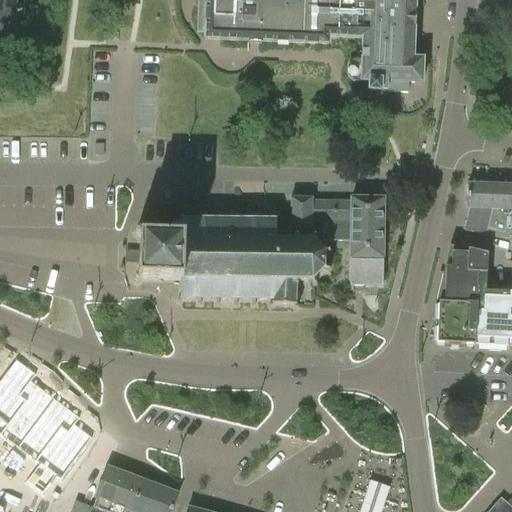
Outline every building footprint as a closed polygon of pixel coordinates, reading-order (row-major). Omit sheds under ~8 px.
[(0,0),(0,66),(2,67),(9,43),(5,42),(17,0),(0,0)] [(197,0),(196,33),(205,33),(205,40),(220,41),(249,42),(260,42),(279,43),(299,44),(328,45),(328,38),(341,38),(354,39),(355,0),(197,0)] [(355,0),(354,39),(362,40),(361,60),(353,60),(347,65),(347,77),(352,83),(368,83),(368,92),(408,94),(408,84),(421,84),(422,60),(412,60),(414,0),(355,0)] [(511,186),(468,184),(467,209),(470,209),(465,231),(486,237),(486,235),(511,242),(510,258),(511,258),(511,261),(511,294),(511,293),(511,186)] [(350,199),(350,202),(312,201),(312,199),(290,198),(290,204),(289,215),(289,230),(311,230),(311,223),(323,223),(322,242),(350,242),(349,286),(354,286),(364,287),(381,287),(383,199),(350,199)] [(323,270),(323,254),(312,241),(275,241),(276,221),(217,220),(183,219),(182,229),(184,231),(184,238),(143,237),(137,231),(134,234),(139,240),(138,258),(138,276),(132,282),(136,285),(141,280),(181,281),(181,300),(272,302),(272,305),(295,306),(295,282),(312,282),(323,270)] [(487,255),(453,247),(450,246),(446,263),(428,336),(437,338),(436,344),(511,347),(511,293),(511,294),(485,293),(487,255)] [(0,381),(0,437),(38,466),(25,483),(42,496),(55,478),(61,482),(93,440),(75,426),(80,420),(32,383),(37,376),(15,360),(0,381)] [(123,511),(124,511),(127,511),(133,494),(135,495),(140,481),(107,468),(95,499),(97,499),(93,509),(75,502),(71,511),(123,511)] [(397,511),(405,491),(354,474),(341,511),(397,511)] [(127,511),(171,511),(175,504),(178,495),(140,481),(135,495),(133,494),(127,511)] [(313,511),(333,511),(336,505),(318,499),(313,511)] [(511,511),(511,509),(501,500),(489,511),(511,511)]
